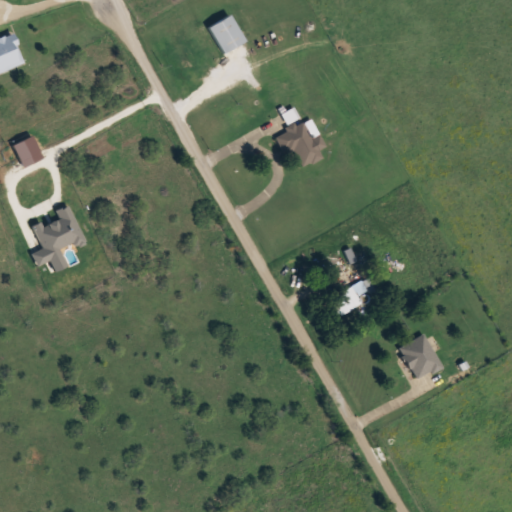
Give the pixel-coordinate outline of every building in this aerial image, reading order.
[(207,28),(223,54),(245,40),(229,14),(207,28)] [(0,71),(24,64),(13,33),(0,37),(0,71)] [(283,128),(285,131),(275,137),(284,153),(292,149),(301,167),(322,156),(318,149),(324,145),(318,133),(311,137),(301,119),(283,128)] [(361,303),(358,296),(365,292),(369,300),(381,294),(371,275),(326,298),(336,316),(361,303)] [(416,380),(441,366),(423,333),(398,347),(416,380)]
